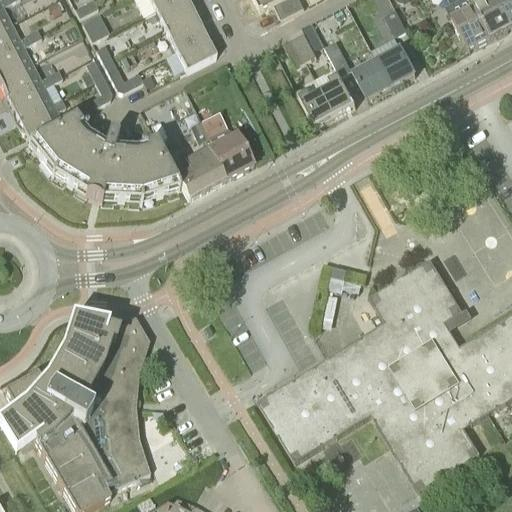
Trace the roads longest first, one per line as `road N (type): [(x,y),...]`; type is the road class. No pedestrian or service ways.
road 1 (tertiary): [(511,58),(187,235)]
road 2 (tertiary): [(47,270),(122,264),(187,235)]
